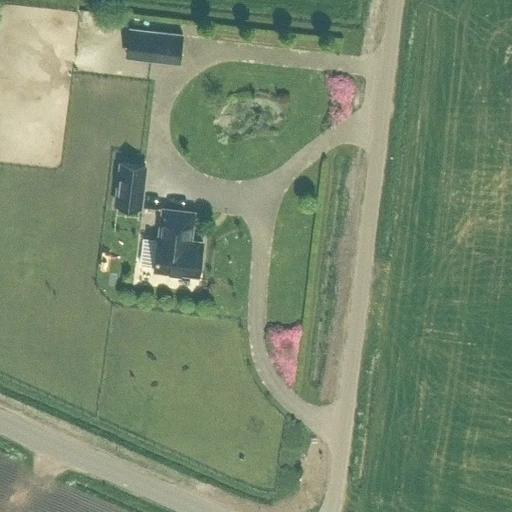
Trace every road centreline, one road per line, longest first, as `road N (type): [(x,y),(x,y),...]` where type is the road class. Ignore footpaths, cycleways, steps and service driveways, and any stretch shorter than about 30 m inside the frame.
road 1 (unclassified): [(332,511),(394,0)]
road 2 (unclassified): [(210,511),(0,419)]
